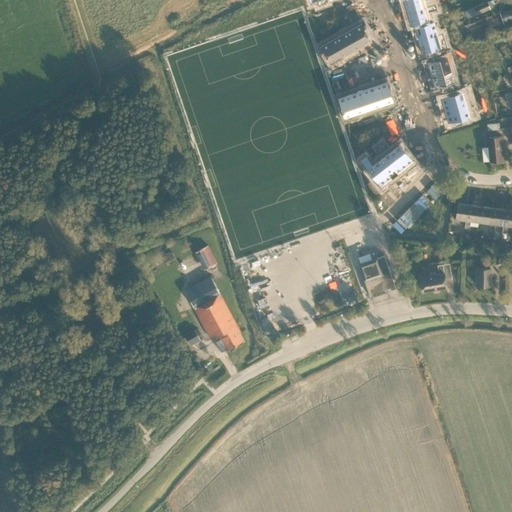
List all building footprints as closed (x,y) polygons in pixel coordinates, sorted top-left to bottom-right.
[(403,0),(407,12),(427,6),(424,0),(403,0)] [(474,7),(477,13),(477,14),(490,8),(487,1),(474,7)] [(427,6),(407,12),(411,25),(430,19),(428,12),(437,9),(435,4),(427,6)] [(477,13),(474,7),(464,11),(467,18),(477,13)] [(511,20),(511,8),(500,13),(504,23),(511,20)] [(434,22),(414,27),(418,40),(438,34),(434,22)] [(360,24),(349,30),(359,48),(370,42),(360,24)] [(349,30),(339,36),(349,54),(359,48),(349,30)] [(438,34),(418,40),(422,53),(428,51),(430,57),(443,53),(442,48),(446,46),(442,33),(438,34)] [(339,36),(329,42),(339,59),(349,54),(339,36)] [(496,39),(487,41),(490,50),(499,47),(496,39)] [(460,41),(448,43),(449,53),(462,51),(460,41)] [(329,42),(318,47),(328,65),(339,59),(329,42)] [(447,56),(427,61),(431,74),(450,68),(447,56)] [(450,68),(431,74),(434,87),(454,81),(450,68)] [(387,83),(374,87),(381,106),(393,102),(387,83)] [(449,95),(441,97),(444,110),(467,104),(471,102),(468,90),(469,89),(467,83),(447,89),(449,95)] [(374,87),(362,91),(369,111),(381,106),(374,87)] [(362,91),(350,96),(357,115),(369,111),(362,91)] [(350,96),(338,100),(345,119),(357,115),(350,96)] [(467,104),(444,110),(448,123),(461,119),(463,125),(478,120),(476,115),(475,115),(474,110),(469,112),(467,104)] [(503,145),(502,136),(486,137),(487,146),(488,146),(490,161),(503,160),(501,145),(503,145)] [(382,143),(377,147),(384,155),(378,160),(392,177),(402,170),(388,152),(382,143)] [(399,143),(388,152),(402,170),(404,168),(404,169),(408,167),(407,166),(413,161),(399,143)] [(365,156),(361,159),(381,186),(392,177),(378,160),(372,164),(365,156)] [(506,208),(499,208),(500,223),(507,223),(506,215),(511,215),(511,198),(506,198),(506,208)] [(195,251),(204,269),(217,262),(208,244),(195,251)] [(167,261),(175,257),(173,252),(165,256),(167,261)] [(372,260),(370,253),(358,256),(361,264),(359,264),(371,297),(388,291),(387,289),(390,288),(391,290),(393,290),(396,288),(385,255),(377,258),(372,260)] [(503,254),(494,254),(494,264),(503,264),(503,254)] [(429,276),(420,277),(422,292),(447,288),(445,279),(452,277),(449,263),(437,265),(439,274),(437,274),(435,272),(430,273),(429,276)] [(477,268),(477,286),(490,286),(490,268),(477,268)] [(213,283),(212,281),(187,294),(211,339),(219,334),(227,349),(228,348),(229,349),(236,345),(236,344),(243,340),(239,333),(241,332),(214,282),(213,283)] [(194,329),(185,334),(188,341),(198,335),(194,329)]
